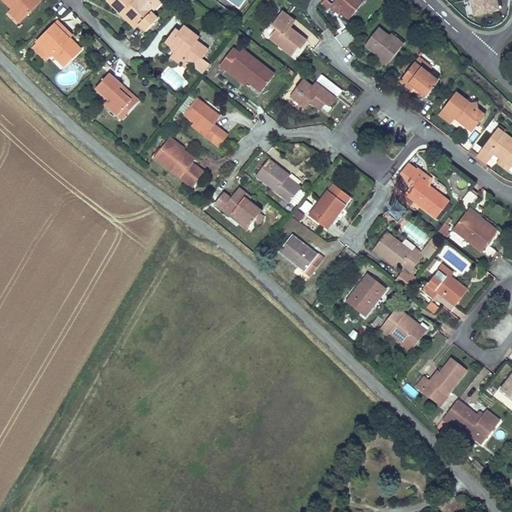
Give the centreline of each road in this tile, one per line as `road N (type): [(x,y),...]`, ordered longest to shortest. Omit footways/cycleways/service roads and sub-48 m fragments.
road 1 (residential): [(497,511),(285,300),(73,129),(0,59)]
road 2 (track): [(189,218),(19,511)]
road 3 (residential): [(511,285),(493,295),(464,333),(467,344),(489,356),(511,338)]
